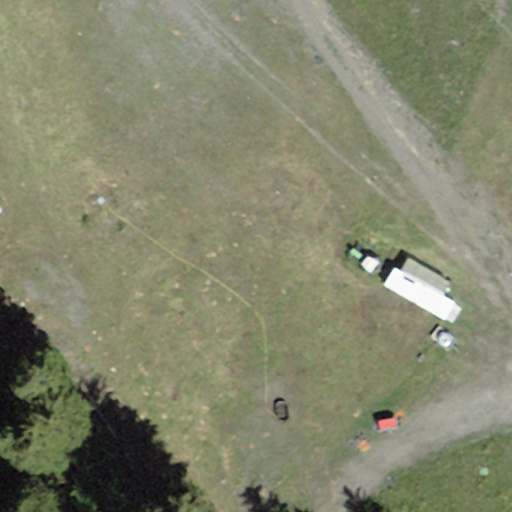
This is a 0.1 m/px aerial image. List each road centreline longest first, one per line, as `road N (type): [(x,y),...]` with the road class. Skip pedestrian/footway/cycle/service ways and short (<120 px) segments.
road 1 (track): [(283,0),(511,264)]
road 2 (track): [(511,400),(471,409),(362,475),(342,511)]
